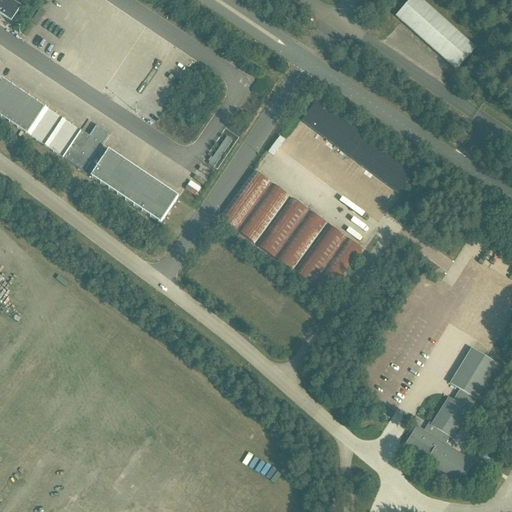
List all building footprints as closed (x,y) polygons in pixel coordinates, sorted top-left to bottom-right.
[(0,0),(0,15),(11,23),(21,8),(9,0),(0,0)] [(411,0),(396,17),(457,72),(477,49),(421,0),(411,0)] [(0,117),(17,129),(21,131),(28,136),(30,138),(34,140),(56,155),(60,158),(63,160),(77,169),(96,182),(160,225),(168,213),(171,209),(178,199),(108,152),(102,148),(110,136),(96,126),(88,138),(88,139),(80,133),(0,80),(0,62),(0,61),(0,117)] [(306,117),(302,122),(399,196),(415,175),(318,102),(306,117)] [(208,165),(214,168),(215,167),(232,142),(227,138),(212,159),(211,158),(208,162),(210,163),(208,165)] [(289,198),(254,172),(219,219),(223,222),(255,245),(289,198)] [(256,246),(292,272),(326,225),(291,199),(256,246)] [(329,299),(364,251),(328,226),(294,274),(329,299)] [(459,391),(453,401),(448,398),(432,425),(429,424),(424,433),(417,428),(403,450),(461,486),(475,464),(446,445),(450,439),(453,441),(471,412),(470,412),(476,401),(498,366),(471,350),(450,385),(459,391)]
